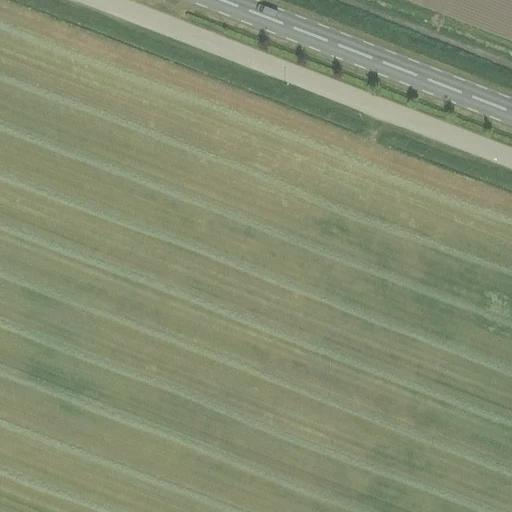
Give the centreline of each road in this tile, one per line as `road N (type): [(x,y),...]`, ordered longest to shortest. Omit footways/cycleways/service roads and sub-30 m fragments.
road 1 (unclassified): [(511,158),(101,0)]
road 2 (secondary): [(511,113),(217,0)]
